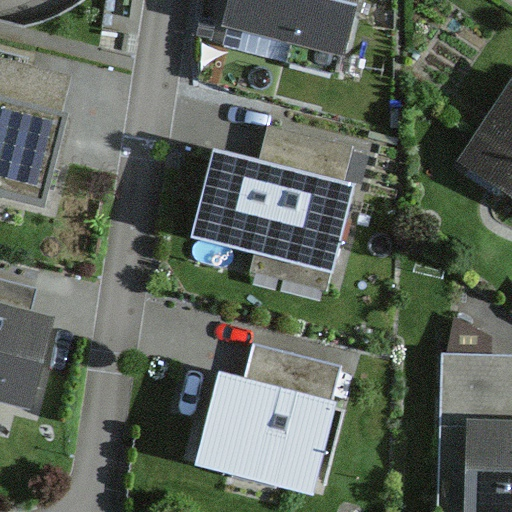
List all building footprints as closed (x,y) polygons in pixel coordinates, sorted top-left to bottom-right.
[(228,0),(222,26),(345,55),(357,0),(228,0)] [(0,195),(43,207),(75,76),(0,57),(0,195)] [(511,97),(464,168),(511,200),(511,97)] [(356,184),(214,148),(191,238),(333,273),(356,184)] [(56,331),(0,316),(0,409),(33,419),(56,331)] [(338,401),(220,372),(196,466),(314,495),(338,401)] [(511,511),(511,436),(446,435),(444,511),(511,511)]
